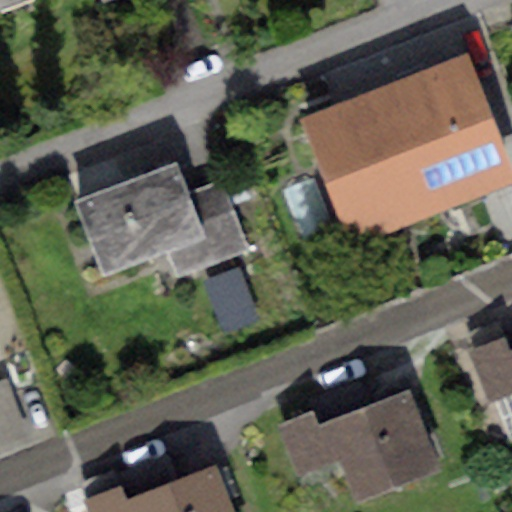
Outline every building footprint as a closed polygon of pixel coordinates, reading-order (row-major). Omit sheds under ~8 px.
[(0,0),(0,14),(36,0),(105,0),(106,2),(111,0),(0,0)] [(511,181),(463,57),(303,120),(352,244),(511,181)] [(175,162),(73,202),(102,276),(164,251),(204,236),(188,194),(175,162)] [(221,181),(188,194),(204,236),(164,251),(175,280),(248,252),(221,181)] [(511,336),(463,354),(486,415),(511,405),(511,336)] [(5,387),(0,388),(0,455),(25,447),(5,387)] [(331,408),(277,425),(291,468),(329,457),(340,493),(428,466),(409,401),(335,423),(331,408)] [(144,482),(81,505),(83,511),(224,511),(213,481),(152,504),(144,482)]
